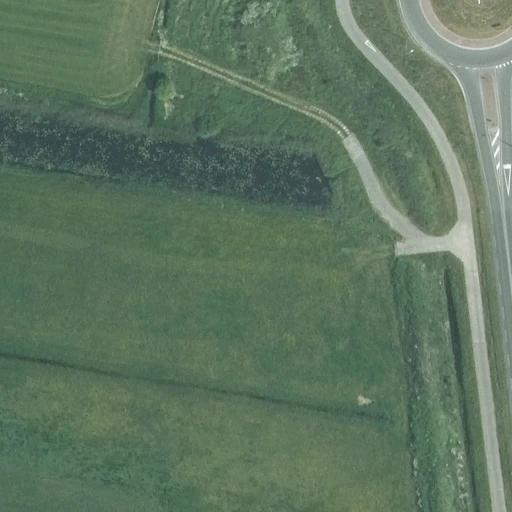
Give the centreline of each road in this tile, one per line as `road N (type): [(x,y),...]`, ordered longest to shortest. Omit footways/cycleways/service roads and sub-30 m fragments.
road 1 (unclassified): [(499,511),(466,243)]
road 2 (primary): [(467,60),(486,171),(499,189)]
road 3 (primary): [(499,189),(502,56)]
